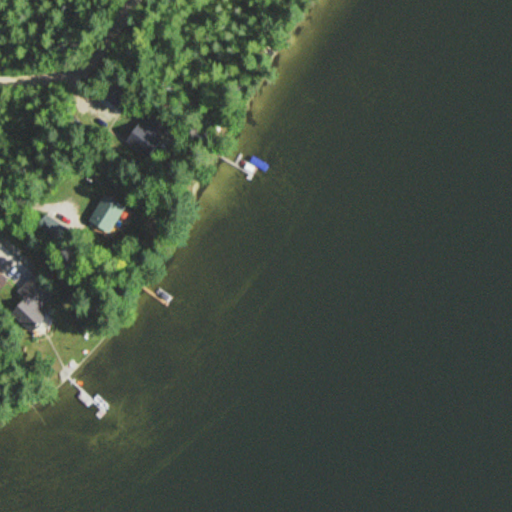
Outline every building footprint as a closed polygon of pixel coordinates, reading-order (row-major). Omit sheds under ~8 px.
[(124,113),(134,98),(109,81),(99,97),(124,113)] [(162,140),(157,136),(164,128),(148,114),(125,141),(146,159),(162,140)] [(108,236),(123,210),(103,197),(87,223),(108,236)] [(56,233),(41,222),(37,228),(52,239),(56,233)] [(0,292),(8,284),(0,275),(0,292)] [(51,300),(31,280),(5,305),(24,325),(51,300)]
